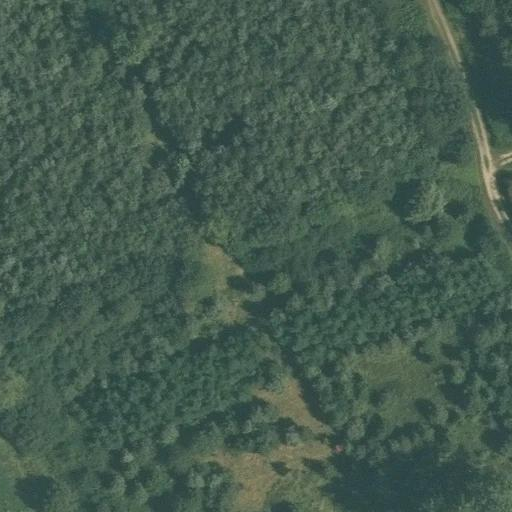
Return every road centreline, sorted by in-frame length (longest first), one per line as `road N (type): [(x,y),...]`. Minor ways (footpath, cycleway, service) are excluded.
road 1 (track): [(486,161),(218,259)]
road 2 (track): [(114,45),(107,72),(141,86),(218,259)]
road 3 (track): [(511,233),(494,208),(482,138),(428,0)]
